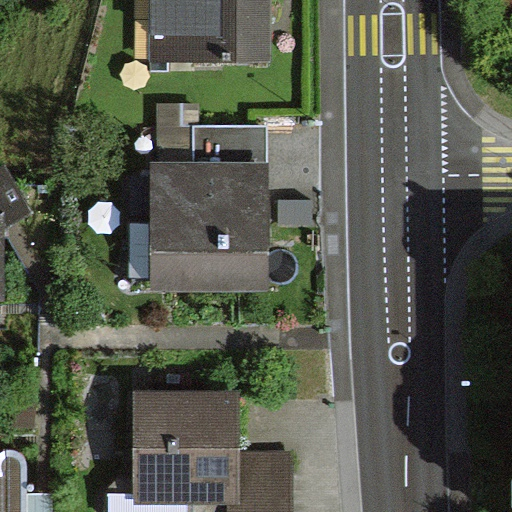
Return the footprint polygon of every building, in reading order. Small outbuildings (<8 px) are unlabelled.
[(269,0),(149,0),(150,63),(270,61),(269,0)] [(266,151),(152,152),(153,276),(267,274),(266,151)] [(0,293),(8,294),(7,219),(31,200),(8,158),(0,163),(0,293)] [(243,385),(136,386),(138,493),(233,492),(244,491),(244,453),(243,385)] [(5,462),(0,462),(0,511),(27,511),(26,449),(5,450),(5,462)] [(290,511),(289,452),(244,453),(244,491),(233,492),(232,511),(290,511)]
